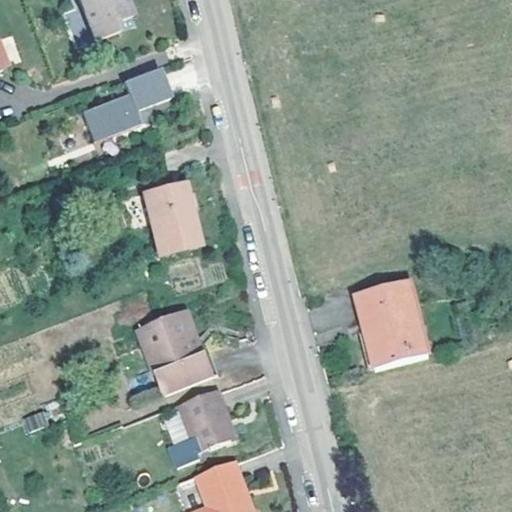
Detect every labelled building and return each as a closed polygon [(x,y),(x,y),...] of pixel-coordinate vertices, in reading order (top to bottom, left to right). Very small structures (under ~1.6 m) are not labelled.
[(113,8),(108,0),(79,0),(62,8),(82,54),(109,42),(105,33),(121,27),(113,8)] [(108,0),(113,8),(121,5),(118,0),(108,0)] [(148,74),(113,87),(118,99),(71,118),(83,147),(130,128),(125,116),(159,102),(148,74)] [(156,256),(195,246),(179,184),(139,194),(156,256)] [(354,301),(361,326),(373,373),(426,360),(407,287),(354,301)] [(139,332),(164,398),(220,378),(210,350),(209,349),(201,343),(193,346),(181,315),(139,332)] [(367,374),(373,373),(361,326),(354,328),(367,374)] [(154,387),(127,396),(133,413),(160,404),(154,387)] [(235,444),(226,421),(233,418),(223,393),(181,409),(200,458),(235,444)] [(43,412),(22,419),(28,433),(48,426),(43,412)] [(241,442),(233,418),(226,421),(235,444),(241,442)] [(248,511),(242,495),(246,493),(237,466),(196,481),(199,485),(208,511),(248,511)] [(183,492),(190,511),(208,511),(199,485),(183,492)] [(253,511),(246,493),(242,495),(248,511),(253,511)]
